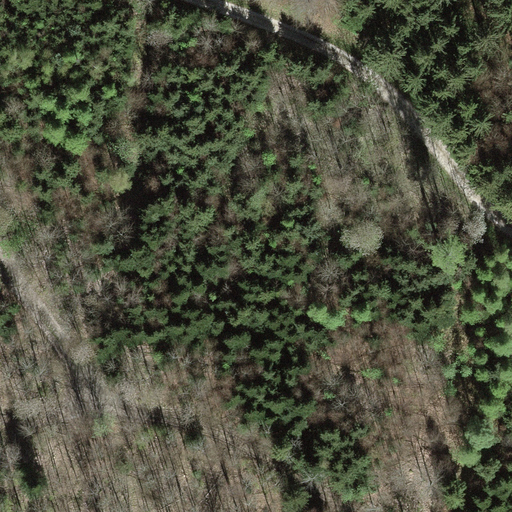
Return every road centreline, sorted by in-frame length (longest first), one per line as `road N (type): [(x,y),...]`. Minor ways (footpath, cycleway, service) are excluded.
road 1 (track): [(511,221),(379,77),(289,25),(219,0)]
road 2 (track): [(0,273),(94,403)]
